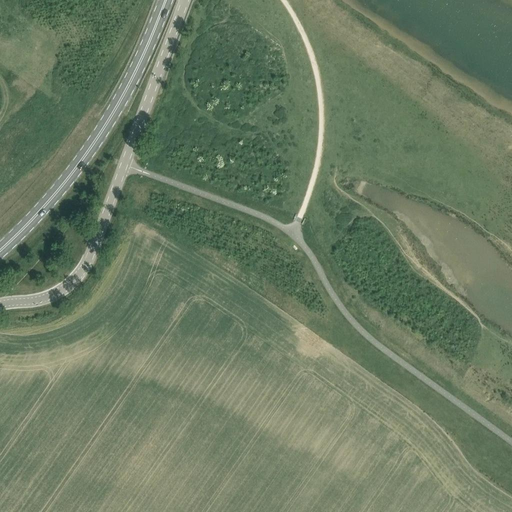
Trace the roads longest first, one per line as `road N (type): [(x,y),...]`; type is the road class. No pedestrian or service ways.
road 1 (unclassified): [(0,304),(46,297),(83,269),(184,0)]
road 2 (primary): [(0,249),(85,155),(164,0)]
